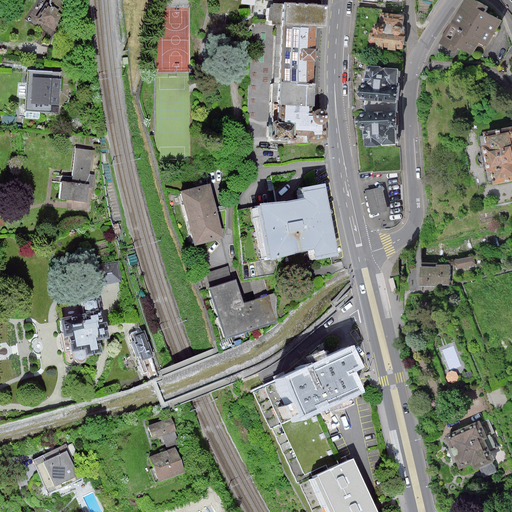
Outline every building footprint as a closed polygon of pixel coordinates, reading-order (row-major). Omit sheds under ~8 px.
[(67,0),(45,0),(33,20),(53,31),(71,2),(67,0)] [(474,0),(466,0),(442,42),(454,50),(457,45),(472,54),(479,41),(485,45),(500,20),(485,11),(488,7),(474,0)] [(328,6),(272,5),(270,25),(272,27),(270,83),(292,85),(309,82),(313,38),(321,36),(321,28),(328,28),(328,6)] [(403,15),(378,14),(378,25),(367,24),(365,47),(401,50),(403,15)] [(395,67),(356,62),(350,97),(393,101),(395,67)] [(61,70),(21,67),(17,93),(20,98),(18,112),(57,116),(61,70)] [(292,85),(270,83),(268,83),(267,106),(305,107),(309,82),(292,85)] [(392,110),(353,110),(349,119),(352,128),(357,129),(356,134),(357,137),(358,145),(392,145),(392,110)] [(511,180),(511,143),(509,127),(476,131),(485,184),(511,180)] [(54,174),(51,200),(82,203),(84,186),(89,186),(90,175),(87,175),(89,150),(70,148),(68,175),(54,174)] [(222,237),(208,181),(178,189),(192,244),(222,237)] [(299,196),(251,204),(261,260),(309,251),(311,261),(334,257),(321,183),(298,187),(299,196)] [(384,186),(367,189),(373,214),(390,210),(384,186)] [(475,262),(472,252),(454,257),(456,267),(475,262)] [(95,284),(121,282),(119,261),(93,264),(95,284)] [(446,267),(425,266),(424,285),(445,286),(446,267)] [(242,303),(235,279),(209,287),(225,339),(277,323),(269,295),(242,303)] [(66,328),(55,329),(59,348),(73,346),(74,350),(81,348),(80,339),(97,336),(93,310),(72,313),(72,317),(65,318),(66,328)] [(141,361),(153,357),(144,331),(132,335),(135,344),(133,344),(136,353),(138,353),(141,361)] [(345,372),(354,368),(347,354),(345,355),(343,352),(308,368),(310,371),(306,373),(305,369),(281,380),(282,381),(278,383),(294,419),(298,417),(299,419),(312,412),(311,408),(315,407),(317,410),(352,394),(351,390),(353,390),(345,372)] [(479,416),(444,432),(460,465),(471,460),(474,467),(494,457),(484,436),(487,434),(479,416)] [(171,418),(146,426),(150,439),(175,431),(171,418)] [(65,445),(31,461),(47,495),(81,479),(65,445)] [(175,448),(148,459),(157,483),(184,473),(175,448)] [(309,479),(323,511),(370,511),(348,462),(309,479)]
